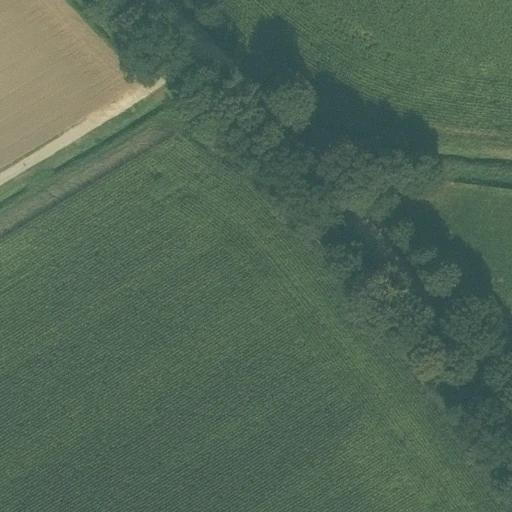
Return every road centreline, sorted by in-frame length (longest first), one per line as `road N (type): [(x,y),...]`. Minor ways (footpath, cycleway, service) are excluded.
road 1 (track): [(149,0),(467,354),(511,419)]
road 2 (track): [(203,59),(0,180)]
